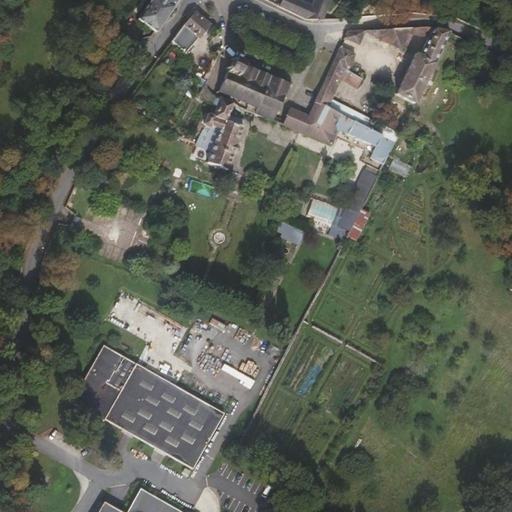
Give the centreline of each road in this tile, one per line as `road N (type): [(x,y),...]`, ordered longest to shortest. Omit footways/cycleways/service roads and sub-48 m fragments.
road 1 (residential): [(0,436),(42,239),(84,150),(196,0)]
road 2 (residential): [(313,29),(428,18),(511,49)]
road 3 (residential): [(211,0),(222,36),(301,78),(318,47),(313,29)]
